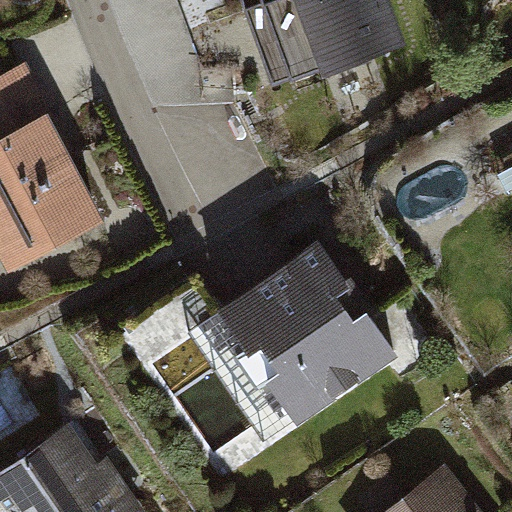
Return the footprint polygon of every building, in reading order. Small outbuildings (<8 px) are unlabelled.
[(246,7),(243,0),(180,0),(207,69),(237,64),(252,93),(280,88),(266,56),(246,7)] [(280,88),(403,42),(389,0),(264,0),(246,7),(266,56),(280,88)] [(0,250),(8,266),(107,210),(22,59),(0,71),(0,250)] [(351,285),(319,239),(218,308),(220,312),(187,335),(191,340),(201,355),(212,370),(214,373),(254,427),(267,445),(399,356),(368,309),(355,318),(339,295),(351,285)] [(64,434),(0,478),(0,511),(139,511),(105,462),(91,472),(64,434)] [(472,511),(443,473),(390,511),(472,511)]
